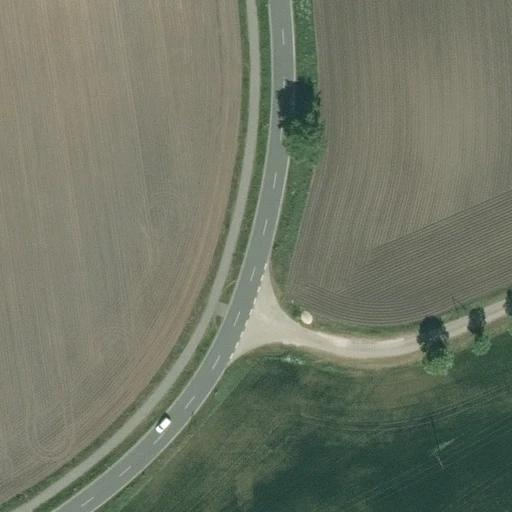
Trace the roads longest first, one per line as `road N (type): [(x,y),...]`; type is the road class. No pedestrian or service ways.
road 1 (tertiary): [(277,0),(283,80),(272,203),(236,318)]
road 2 (unclassified): [(236,318),(363,350),(429,338),(511,301)]
road 3 (tertiary): [(236,318),(205,379),(161,434),(72,511)]
